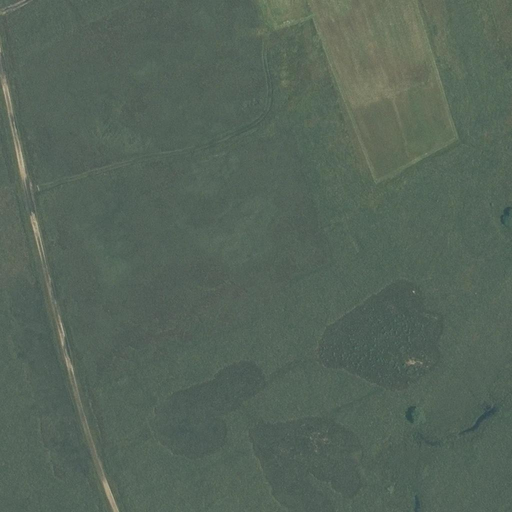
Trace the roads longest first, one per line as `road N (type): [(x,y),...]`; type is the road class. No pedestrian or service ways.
road 1 (track): [(117,511),(77,397),(0,60)]
road 2 (track): [(28,195),(143,159),(225,146),(260,129),(273,110),(270,41)]
